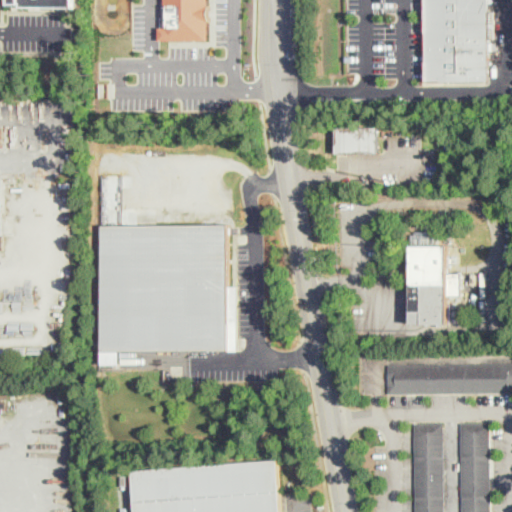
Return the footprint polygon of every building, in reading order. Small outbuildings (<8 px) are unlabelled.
[(166,0),(166,15),(161,15),(161,39),(209,39),(208,0),(166,0)] [(488,0),(426,0),(427,83),(489,82),(488,0)] [(348,153),(338,153),(337,128),(378,127),(378,153),(348,153)] [(29,178),(28,186),(21,186),(21,177),(29,178)] [(228,224),(102,225),(103,349),(229,348),(228,224)] [(439,244),(414,244),(414,233),(438,233),(439,244)] [(449,266),(449,273),(462,273),(463,295),(449,295),(449,326),(414,326),(413,246),(449,245),(449,266)] [(511,304),(511,312),(501,311),(501,303),(511,304)] [(511,392),(391,394),(390,394),(389,365),(511,363),(511,392)] [(445,511),(416,511),(416,423),(445,423),(445,511)] [(463,511),(463,423),(491,423),(491,511),(463,511)] [(136,511),(133,468),(279,458),(282,511),(136,511)]
